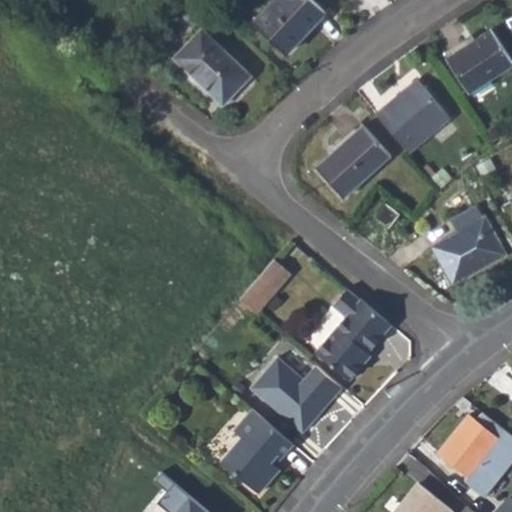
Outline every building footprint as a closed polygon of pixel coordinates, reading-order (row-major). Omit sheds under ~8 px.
[(274,0),(253,23),(286,54),(326,11),(314,0),(274,0)] [(203,28),(174,58),(224,103),(251,74),(203,28)] [(448,59),(471,92),(511,64),(511,59),(492,30),(448,59)] [(419,80),(377,115),(409,153),(450,118),(419,80)] [(317,167),(344,197),(390,155),(363,126),(317,167)] [(385,204),(376,216),(390,227),(399,214),(385,204)] [(434,245),(454,281),(503,253),(477,205),(450,219),(458,232),(434,245)] [(286,280),(270,265),(237,303),(254,317),(286,280)] [(360,362),(393,323),(346,289),(331,308),(345,319),(317,353),(349,380),(363,364),(360,362)] [(252,390),(306,434),(342,391),(315,369),(304,381),(278,360),(252,390)] [(281,455),(284,459),(296,446),(256,411),(239,433),(246,438),(227,462),(265,494),(284,470),(280,466),(275,462),(281,455)] [(511,457),(511,434),(483,411),(475,418),(469,413),(439,452),(469,475),(465,479),(484,494),(511,457)] [(280,466),(284,459),(281,455),(275,462),(280,466)] [(209,511),(160,470),(152,480),(166,492),(158,502),(169,511),(209,511)] [(418,483),(403,502),(394,511),(451,511),(453,510),(418,483)] [(389,511),(390,511),(394,511),(403,502),(400,499),(394,500),(389,505),(389,511)] [(500,511),(496,509),(492,511),(511,511),(511,501),(501,511),(500,511)]
